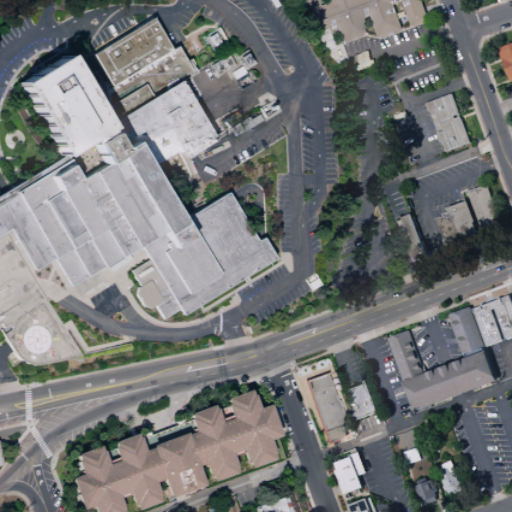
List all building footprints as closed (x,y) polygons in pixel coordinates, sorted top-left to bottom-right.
[(429,21),(421,0),(325,0),(327,3),(319,6),(316,0),(295,0),(316,35),(336,27),(342,42),(367,33),(361,18),(369,16),(378,38),(403,29),(394,5),(403,2),(412,27),(429,21)] [(169,49),(149,17),(89,54),(109,86),(169,49)] [(199,37),(216,27),(227,44),(210,54),(199,37)] [(498,49),(511,43),(511,80),(511,81),(502,60),(498,49)] [(90,107),(95,104),(91,97),(109,86),(169,49),(174,46),(183,61),(188,58),(196,70),(177,82),(175,79),(148,96),(140,84),(107,104),(115,117),(101,125),(90,107)] [(9,81),(55,158),(61,154),(81,142),(82,144),(101,133),(99,130),(103,128),(101,125),(90,107),(57,52),(9,81)] [(208,64),(225,53),(233,65),(216,76),(208,64)] [(441,65),(446,79),(411,93),(406,78),(441,65)] [(228,72),(239,66),(243,72),(233,79),(228,72)] [(192,78),(206,69),(214,82),(198,92),(192,83),(192,78)] [(101,125),(115,117),(148,96),(175,79),(177,82),(212,139),(200,147),(201,149),(184,160),(193,175),(190,177),(176,154),(174,152),(145,170),(129,144),(127,141),(117,147),(119,150),(114,153),(101,133),(99,130),(103,128),(101,125)] [(115,117),(107,104),(140,84),(148,96),(115,117)] [(453,93),(462,117),(471,142),(446,151),(443,141),(440,142),(437,133),(443,131),(437,114),(433,116),(431,110),(429,111),(426,103),(453,93)] [(248,119),(252,125),(260,120),(256,114),(248,119)] [(240,132),(235,123),(246,116),(251,125),(240,132)] [(231,125),(219,133),(224,142),(236,134),(231,125)] [(114,153),(101,133),(82,144),(95,165),(110,155),(114,153)] [(176,221),(145,170),(129,144),(127,141),(117,147),(119,150),(114,153),(110,155),(156,232),(158,236),(178,224),(176,221)] [(0,190),(55,158),(61,154),(64,159),(9,191),(11,194),(0,201),(0,190)] [(84,172),(130,248),(135,245),(156,232),(110,155),(95,165),(84,172)] [(50,258),(11,194),(9,191),(64,159),(75,177),(71,180),(52,191),(51,192),(36,201),(66,249),(50,258)] [(115,257),(130,248),(84,172),(75,177),(71,180),(52,191),(81,239),(97,229),(115,257)] [(468,191),(488,184),(505,229),(488,235),(483,221),(479,222),(468,191)] [(81,239),(52,191),(51,192),(36,201),(66,249),(81,239)] [(135,245),(145,260),(175,310),(179,316),(271,259),(258,238),(252,241),(222,192),(176,221),(178,224),(180,228),(185,225),(215,275),(182,295),(157,253),(162,250),(159,244),(162,242),(158,236),(156,232),(135,245)] [(0,201),(11,194),(50,258),(31,270),(5,229),(0,232),(0,201)] [(438,219),(444,216),(443,214),(448,212),(447,208),(469,200),(477,222),(476,223),(480,235),(451,245),(449,239),(445,240),(438,219)] [(412,213),(428,258),(408,265),(393,220),(412,213)] [(178,224),(180,228),(186,237),(166,250),(162,242),(158,236),(178,224)] [(180,228),(185,225),(215,275),(182,295),(157,253),(162,250),(159,244),(162,242),(166,250),(186,237),(180,228)] [(81,239),(99,267),(115,257),(97,229),(81,239)] [(81,239),(66,249),(83,277),(99,267),(81,239)] [(50,258),(68,287),(83,277),(66,249),(50,258)] [(104,268),(131,251),(134,256),(107,273),(104,268)] [(145,260),(127,271),(136,286),(146,280),(159,300),(151,305),(160,319),(175,310),(145,260)] [(97,273),(100,278),(75,294),(72,289),(97,273)] [(90,291),(113,277),(118,285),(95,299),(90,291)] [(146,280),(136,286),(134,288),(132,295),(139,307),(147,308),(151,305),(159,300),(146,280)] [(98,305),(95,299),(90,291),(83,296),(91,309),(97,305),(98,305)] [(121,291),(128,304),(105,318),(97,305),(98,305),(121,291)] [(473,309),(481,306),(484,304),(484,305),(499,300),(499,299),(502,298),(502,299),(510,296),(511,301),(511,337),(508,339),(496,309),(492,310),(503,341),(487,347),(473,309)] [(488,351),(471,307),(449,315),(466,359),(488,351)] [(404,382),(388,338),(410,330),(426,374),(404,382)] [(404,382),(426,374),(445,367),(466,359),(488,351),(499,381),(415,412),(404,382)] [(324,371),(335,401),(337,400),(345,423),(344,423),(348,436),(325,444),(312,409),(307,395),(303,397),(298,381),(324,371)] [(343,389),(367,380),(379,413),(355,421),(343,389)] [(70,456),(94,447),(96,452),(97,452),(103,466),(112,462),(107,448),(109,448),(107,444),(131,435),(133,439),(134,438),(139,452),(146,449),(145,447),(181,433),(182,436),(189,433),(184,419),(186,419),(184,415),(187,414),(209,406),(210,410),(212,409),(217,423),(226,419),(221,406),(223,405),(221,400),(245,390),(247,396),(249,395),(254,409),(264,405),(276,437),(266,441),(271,455),(269,455),(271,461),(247,470),(245,464),(243,465),(238,451),(229,455),(234,468),(232,469),(234,474),(210,483),(208,478),(206,478),(201,465),(194,467),(201,487),(166,500),(158,481),(151,483),(156,497),(155,498),(157,503),(133,511),(131,507),(129,507),(124,494),(114,497),(120,511),(118,511),(88,511),(87,508),(79,511),(76,511),(64,480),(75,476),(70,462),(72,461),(70,456)] [(408,465),(421,461),(417,449),(404,453),(408,465)] [(352,455),(359,452),(367,473),(359,476),(352,457),(352,455)] [(352,457),(359,476),(363,488),(344,495),(336,471),(338,471),(335,463),(352,457)] [(449,497),(448,493),(446,494),(443,486),(444,486),(442,481),(443,480),(438,467),(452,460),(458,474),(459,473),(461,478),(463,478),(466,485),(464,485),(466,489),(449,497)] [(417,486),(432,480),(434,486),(436,485),(439,492),(437,493),(438,496),(437,497),(438,501),(425,506),(417,486)] [(252,505),(253,511),(288,511),(285,497),(252,505)] [(368,497),(373,511),(350,511),(348,505),(368,497)]
